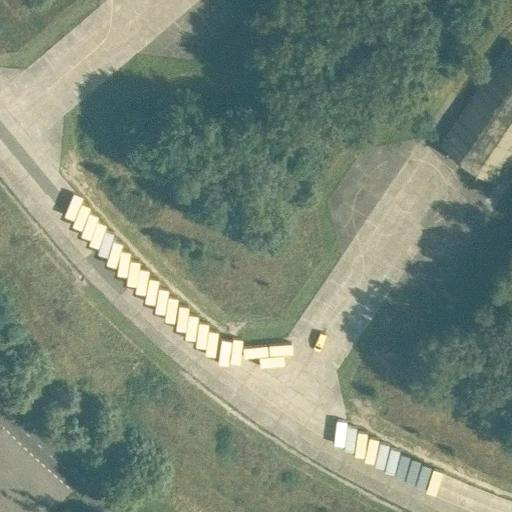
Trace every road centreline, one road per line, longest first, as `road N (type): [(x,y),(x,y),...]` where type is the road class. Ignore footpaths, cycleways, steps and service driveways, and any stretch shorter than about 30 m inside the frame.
road 1 (unknown): [(0,129),(136,285),(212,358),(394,475),(488,511)]
road 2 (unclassified): [(0,407),(114,511)]
